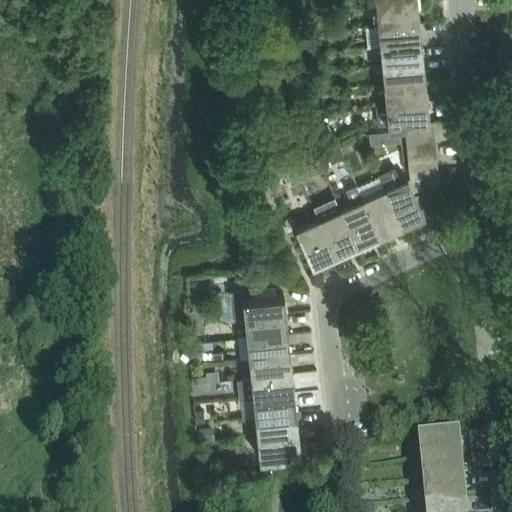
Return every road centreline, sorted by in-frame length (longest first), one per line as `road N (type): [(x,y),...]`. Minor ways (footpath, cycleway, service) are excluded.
road 1 (residential): [(341,443),(326,299),(447,242),(484,235)]
road 2 (residential): [(511,507),(484,235)]
road 3 (residential): [(484,235),(462,0)]
